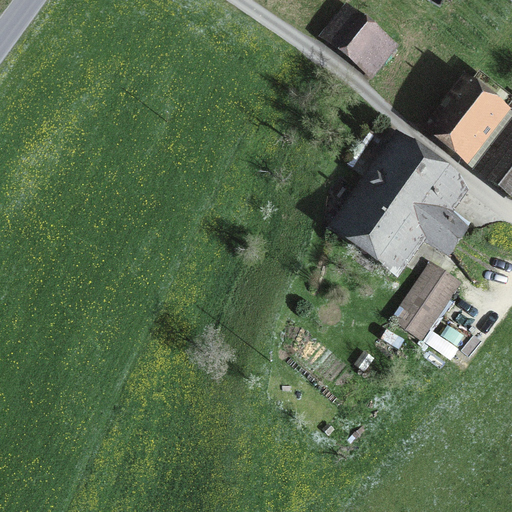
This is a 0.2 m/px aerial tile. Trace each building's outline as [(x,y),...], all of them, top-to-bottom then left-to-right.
[(395,48),(347,11),(324,41),(372,78),(395,48)] [(483,134),(510,98),(479,74),(433,133),(465,157),(467,155),(475,161),(491,140),(483,134)] [(511,134),(484,171),(511,192),(511,134)] [(418,228),(449,250),(459,235),(456,233),(462,224),(435,205),(452,181),(404,145),(344,229),(393,264),(418,228)] [(392,320),(420,339),(457,284),(429,265),(392,320)] [(451,354),(465,333),(444,319),(430,340),(451,354)]
